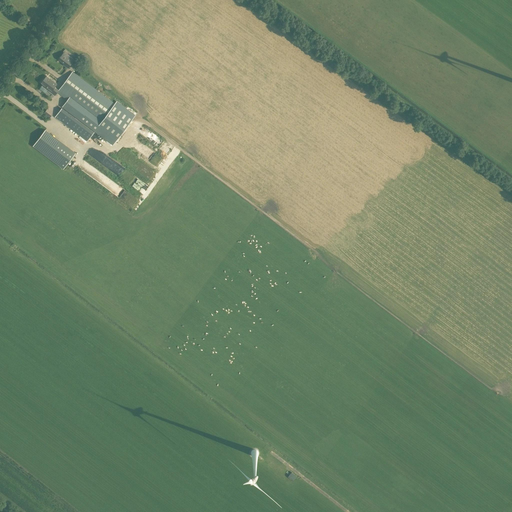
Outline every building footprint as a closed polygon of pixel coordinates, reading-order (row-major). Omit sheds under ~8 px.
[(68,68),(74,60),(67,54),(66,55),(63,53),(59,59),(66,64),(65,66),(68,68)] [(59,90),(58,92),(68,100),(63,106),(113,144),(135,115),(116,102),(115,104),(73,71),(59,90)] [(58,92),(59,90),(55,87),(57,84),(46,76),(41,83),(43,84),(42,86),(55,96),(58,92)] [(55,117),(68,127),(75,118),(62,108),(55,117)] [(50,118),(53,114),(47,109),(44,113),(50,118)] [(43,129),(31,146),(63,167),(75,151),(43,129)] [(134,196),(131,199),(132,201),(130,203),(134,206),(139,201),(134,196)]
